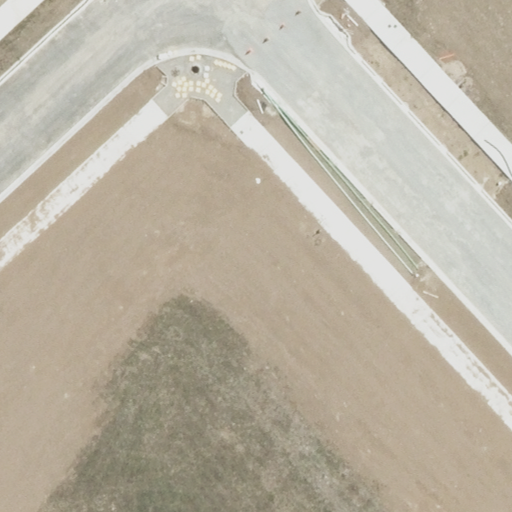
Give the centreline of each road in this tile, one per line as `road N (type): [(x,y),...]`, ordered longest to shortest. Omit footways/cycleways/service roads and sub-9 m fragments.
road 1 (residential): [(238,0),(511,287)]
road 2 (residential): [(0,151),(159,0)]
